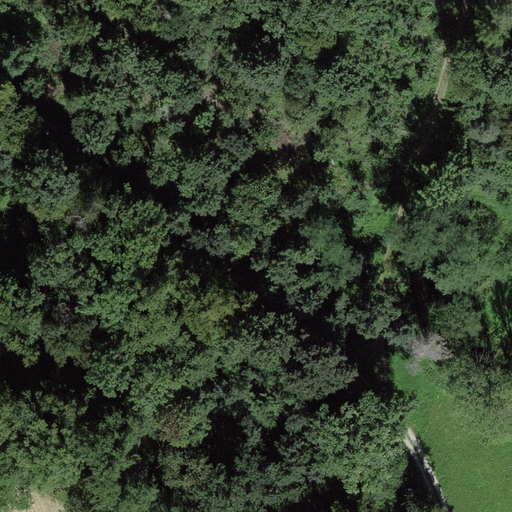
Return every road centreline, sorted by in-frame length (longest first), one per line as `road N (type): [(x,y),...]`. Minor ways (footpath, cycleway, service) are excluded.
road 1 (track): [(0,84),(388,407),(432,476),(443,511)]
road 2 (track): [(388,407),(413,207),(472,0)]
